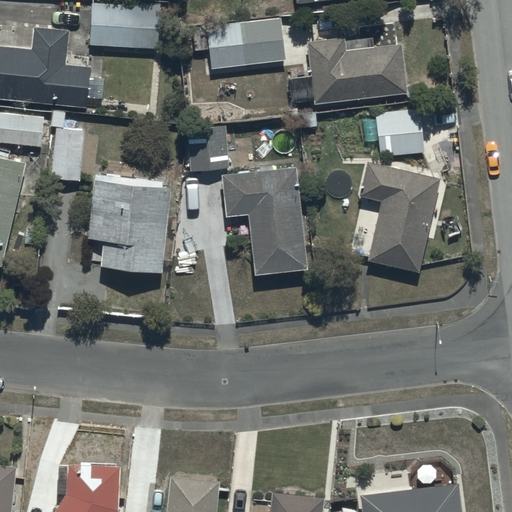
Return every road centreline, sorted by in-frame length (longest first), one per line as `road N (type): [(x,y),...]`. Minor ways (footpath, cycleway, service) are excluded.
road 1 (residential): [(511,347),(223,377),(0,359)]
road 2 (residential): [(496,0),(511,140)]
